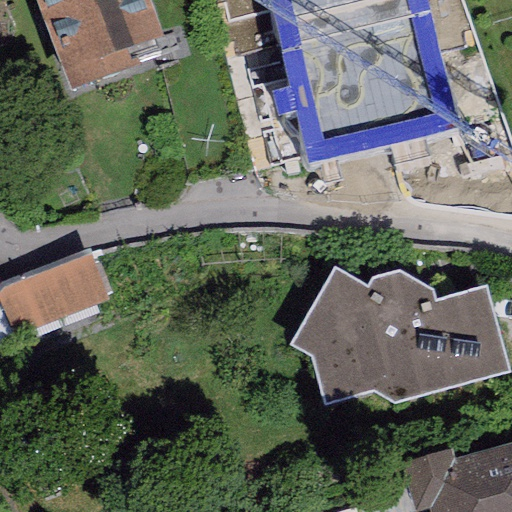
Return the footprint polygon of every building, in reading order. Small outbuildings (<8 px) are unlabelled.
[(144,0),(32,0),(69,101),(132,78),(126,60),(162,47),(144,0)] [(313,0),(320,32),(374,22),(372,6),(403,0),(313,0)] [(1,291),(0,292),(0,311),(13,344),(108,310),(91,260),(1,291)] [(484,297),(434,310),(433,299),(398,280),(371,287),(367,295),(334,276),(290,353),(311,366),(322,415),(373,402),(394,415),(508,384),(484,297)] [(452,459),(400,472),(410,511),(511,511),(511,451),(454,467),(452,459)]
